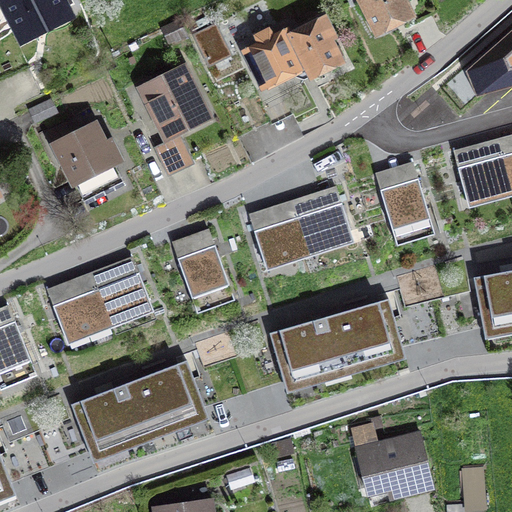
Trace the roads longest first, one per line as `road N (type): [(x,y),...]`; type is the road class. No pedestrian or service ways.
road 1 (residential): [(42,511),(446,370),(511,363)]
road 2 (residential): [(370,109),(244,180),(0,293)]
road 3 (residential): [(505,0),(370,109)]
road 4 (residential): [(370,109),(384,131),(406,141),(511,116)]
